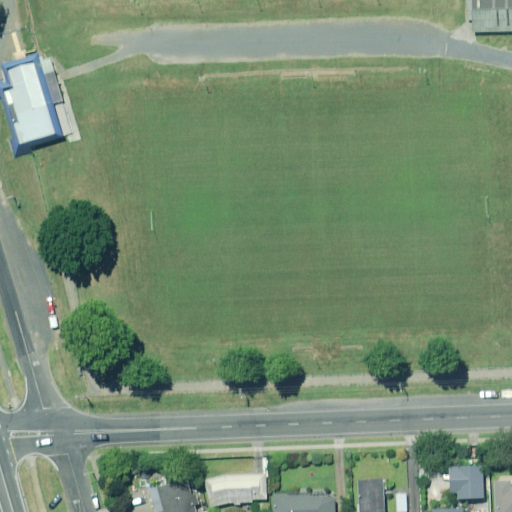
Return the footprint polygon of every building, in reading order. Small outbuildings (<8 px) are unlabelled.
[(511,0),(473,0),(474,35),(511,34),(511,0)] [(65,133),(42,49),(5,60),(9,76),(0,78),(0,95),(4,93),(17,136),(11,140),(16,157),(34,152),(31,142),(65,133)] [(489,495),(487,462),(453,463),(455,496),(489,495)] [(206,479),(214,507),(235,501),(237,501),(237,504),(245,504),(244,501),(257,501),(257,498),(269,498),(269,471),(227,473),(206,479)] [(199,511),(189,474),(151,485),(158,511),(199,511)] [(511,511),(511,474),(497,475),(498,511),(511,511)] [(387,511),(388,477),(362,477),(362,511),(387,511)] [(338,511),(339,492),(273,493),(273,511),(338,511)] [(410,509),(409,492),(398,492),(399,510),(410,509)]
